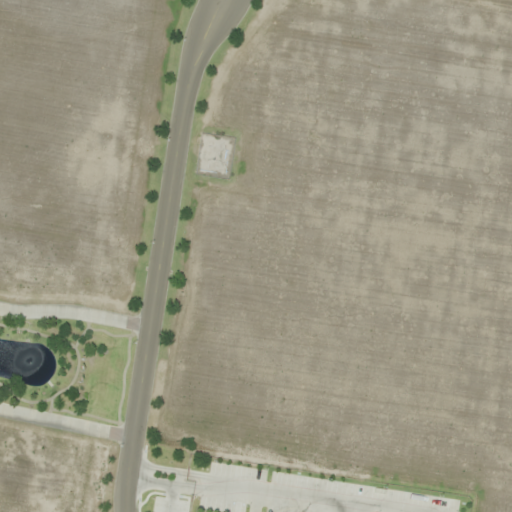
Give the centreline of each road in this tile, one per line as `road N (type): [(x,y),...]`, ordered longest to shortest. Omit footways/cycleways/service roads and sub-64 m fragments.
road 1 (residential): [(124,511),(193,69),(228,0)]
road 2 (residential): [(152,330),(77,312),(0,309),(10,412),(133,438)]
